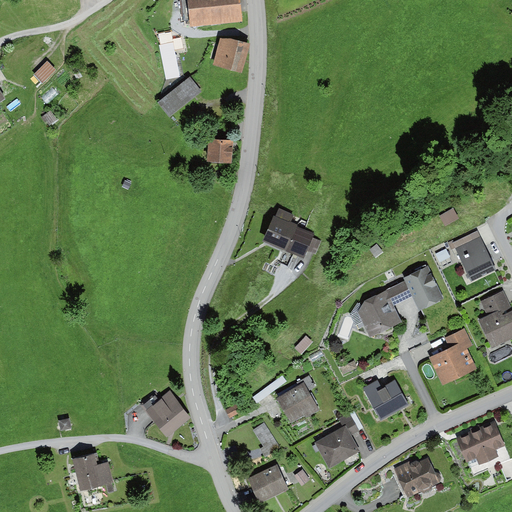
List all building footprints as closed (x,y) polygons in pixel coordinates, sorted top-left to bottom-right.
[(188,0),(191,23),(242,19),(240,0),(188,0)] [(250,40),(222,33),(214,62),(242,69),(250,40)] [(173,41),(160,43),(166,77),(179,74),(173,41)] [(46,81),(60,66),(50,57),(37,71),(46,81)] [(189,74),(158,99),(170,114),(201,90),(189,74)] [(0,103),(9,98),(0,84),(0,103)] [(233,136),(209,133),(207,156),(231,159),(233,136)] [(457,204),(443,212),(448,222),(462,215),(457,204)] [(296,216),(278,208),(264,240),(308,259),(319,235),(293,224),(296,216)] [(457,247),(481,236),(478,229),(449,243),(452,250),(457,247)] [(481,236),(457,247),(472,279),(496,268),(481,236)] [(446,248),(436,253),(440,261),(450,256),(446,248)] [(408,282),(369,300),(362,311),(374,337),(403,324),(394,304),(415,294),(421,308),(443,298),(427,266),(406,276),(408,282)] [(503,290),(481,300),(487,313),(478,317),(492,346),(511,336),(511,308),(503,290)] [(450,344),(428,355),(442,383),(478,366),(468,346),(473,344),(464,327),(446,336),(450,344)] [(306,334),(294,347),(301,353),(313,340),(306,334)] [(320,350),(309,356),(313,362),(324,356),(320,350)] [(354,360),(340,366),(344,373),(357,367),(354,360)] [(282,374),(252,396),(257,402),(287,380),(282,374)] [(298,384),(278,394),(291,419),(305,413),(306,415),(319,409),(309,388),(315,385),(310,374),(296,381),(298,384)] [(378,379),(364,387),(381,417),(401,406),(408,402),(395,377),(381,384),(378,379)] [(147,407),(146,408),(167,435),(191,416),(171,389),(159,398),(147,407)] [(155,393),(144,402),(147,407),(159,398),(155,393)] [(237,404),(226,409),(229,417),(241,412),(237,404)] [(344,425),(315,441),(316,443),(320,450),(329,467),(360,450),(351,434),(359,429),(350,413),(340,418),(344,425)] [(69,417),(59,419),(61,429),(71,427),(69,417)] [(476,428),(457,436),(467,459),(476,456),(479,463),(499,454),(496,448),(506,444),(496,420),(476,428)] [(280,448),(264,422),(253,429),(263,445),(260,447),(265,457),(280,448)] [(95,451),(72,456),(80,488),(106,482),(112,481),(113,480),(108,459),(97,462),(95,451)] [(416,458),(394,468),(409,496),(421,491),(423,491),(433,487),(433,484),(440,480),(442,476),(440,472),(435,470),(428,456),(421,460),(416,458)] [(277,463),(249,476),(260,500),(288,488),(277,463)] [(303,469),(294,475),(302,485),(310,479),(303,469)]
